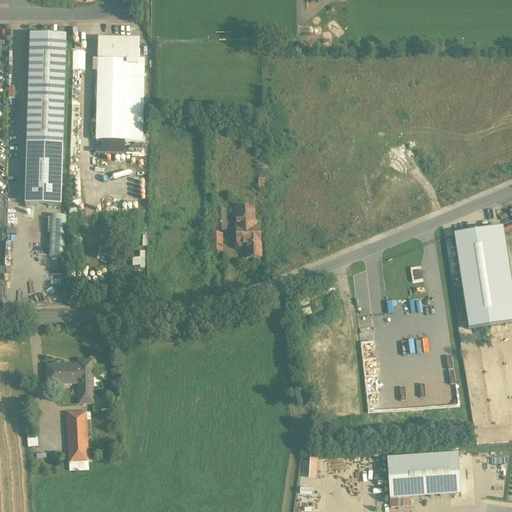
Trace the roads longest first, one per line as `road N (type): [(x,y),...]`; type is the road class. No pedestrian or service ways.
road 1 (residential): [(511,188),(215,307),(0,318)]
road 2 (unknown): [(37,317),(47,441)]
road 3 (residential): [(116,0),(92,14),(0,14)]
